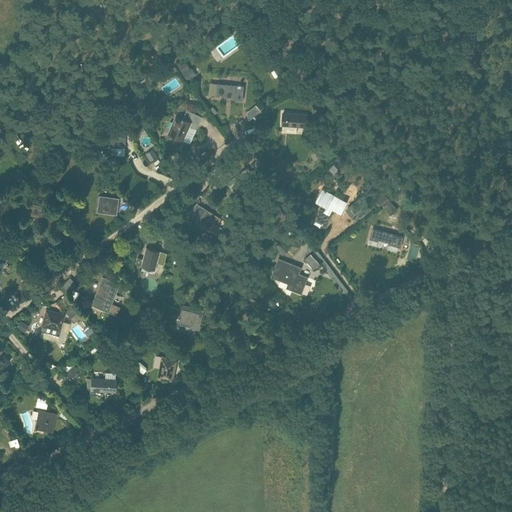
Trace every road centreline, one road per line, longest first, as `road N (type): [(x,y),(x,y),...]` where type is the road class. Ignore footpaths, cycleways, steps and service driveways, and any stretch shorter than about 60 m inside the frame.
road 1 (unclassified): [(96,432),(452,262)]
road 2 (track): [(438,511),(452,262),(511,215)]
road 3 (residential): [(0,321),(247,130)]
road 4 (residential): [(96,432),(0,323)]
